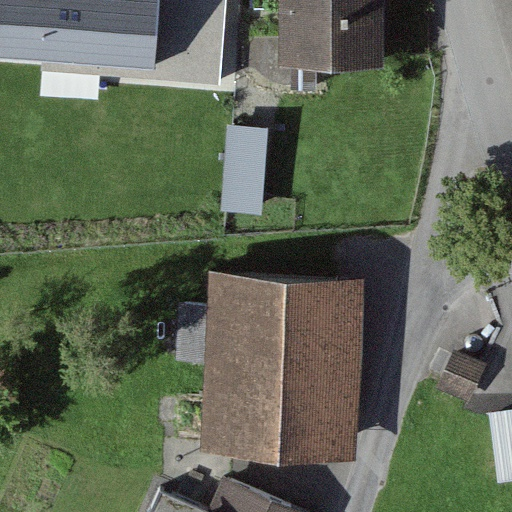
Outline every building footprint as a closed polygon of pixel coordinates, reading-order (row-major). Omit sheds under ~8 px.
[(220,80),(225,0),(0,0),(0,49),(44,53),(43,67),(220,80)] [(386,0),(280,0),(281,56),(387,56),(386,0)] [(269,123),(228,121),(222,209),(263,212),(269,123)] [(363,273),(212,268),(211,299),(181,298),(179,357),(208,358),(205,448),(358,453),(363,273)] [(489,361),(456,346),(439,385),(472,400),(489,361)] [(511,415),(503,413),(489,466),(511,471),(511,415)] [(316,511),(225,472),(209,509),(162,489),(151,511),(316,511)]
